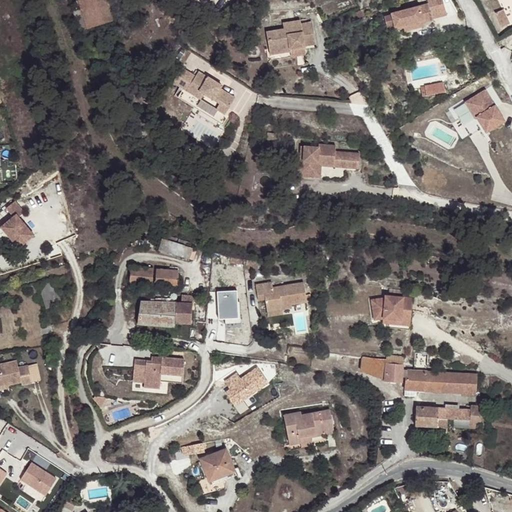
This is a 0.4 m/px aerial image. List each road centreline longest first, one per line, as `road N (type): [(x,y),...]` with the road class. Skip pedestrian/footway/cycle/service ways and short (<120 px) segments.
road 1 (residential): [(267,100),(364,115),(409,196),(511,215)]
road 2 (residential): [(511,486),(413,465),(334,511)]
